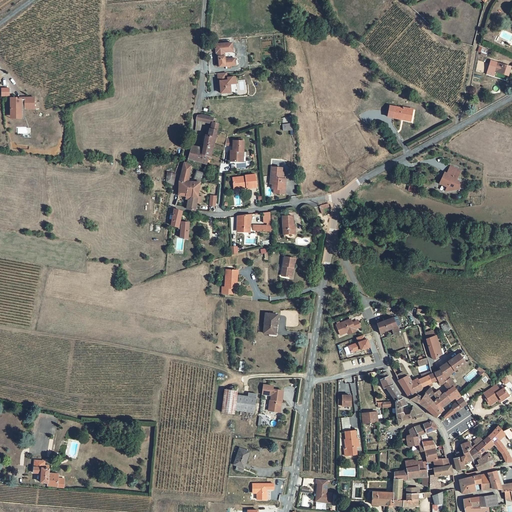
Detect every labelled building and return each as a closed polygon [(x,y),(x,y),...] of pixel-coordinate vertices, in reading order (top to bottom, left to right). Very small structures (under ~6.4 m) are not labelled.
[(232,42),(216,44),(216,52),(218,52),(219,56),(218,57),(218,60),(219,60),(219,66),(236,65),(235,58),(232,58),(227,59),(225,57),(224,51),(231,51),(233,51),(232,42)] [(507,75),(510,66),(489,60),(487,69),(507,75)] [(227,72),(218,73),(219,82),(220,82),(220,84),(221,92),(231,92),(230,83),(236,83),(235,76),(227,77),(227,72)] [(17,98),(11,98),(11,119),(21,118),(21,109),(34,109),(34,98),(27,98),(27,99),(17,99),(17,98)] [(390,106),(388,117),(401,119),(408,120),(409,115),(412,116),(413,109),(403,108),(390,106)] [(203,150),(190,147),(187,159),(205,166),(208,158),(210,158),(218,125),(214,124),(215,120),(213,119),(214,113),(205,110),(204,115),(201,118),(198,117),(197,122),(212,126),(209,138),(206,137),(203,150)] [(242,140),(232,140),(232,145),(232,150),(230,150),(230,161),(241,160),(240,150),(243,150),(242,140)] [(192,211),(195,211),(198,183),(203,172),(199,171),(194,182),(189,182),(190,165),(184,163),(180,175),(178,193),(178,195),(185,196),(184,199),(188,200),(186,209),(189,210),(192,211)] [(272,166),(270,183),(272,183),(272,188),(274,188),(274,192),(284,193),(285,183),(281,183),(283,167),(272,166)] [(445,173),(442,177),(450,179),(447,186),(445,191),(459,189),(459,181),(456,181),(461,171),(451,167),(448,174),(445,173)] [(246,176),(233,177),(234,186),(239,186),(239,188),(244,187),(244,186),(246,186),(246,187),(246,188),(257,188),(256,175),(246,175),(246,176)] [(166,177),(164,187),(171,188),(171,185),(172,181),(174,178),(166,177)] [(450,179),(442,177),(439,183),(447,186),(450,179)] [(328,202),(320,204),(321,213),(329,211),(328,202)] [(182,212),(174,209),(169,225),(178,227),(182,212)] [(270,209),(265,210),(265,222),(254,223),(254,228),(271,228),(270,209)] [(242,213),(238,213),(238,230),(250,229),(250,212),(242,213)] [(294,215),(283,215),(283,233),(291,233),(292,223),(294,223),(294,215)] [(293,258),(285,257),(282,276),(292,277),(294,268),(291,268),(293,258)] [(223,286),(223,292),(230,292),(230,287),(234,287),(235,287),(235,278),(238,278),(238,269),(226,269),(226,286),(223,286)] [(279,313),(267,312),(264,331),(276,333),(279,313)] [(394,317),(378,323),(381,333),(385,331),(385,329),(392,326),(395,334),(400,333),(394,317)] [(441,324),(443,331),(450,329),(448,322),(441,324)] [(348,325),(333,332),(338,341),(345,338),(352,335),(349,329),(348,325)] [(349,329),(352,335),(357,332),(355,327),(349,329)] [(435,331),(427,333),(433,355),(434,357),(442,352),(435,331)] [(365,344),(363,345),(361,340),(354,343),(356,348),(346,352),(349,358),(359,354),(359,355),(368,352),(365,344)] [(453,406),(453,407),(453,408),(454,408),(445,417),(445,419),(467,404),(455,387),(456,385),(449,376),(464,366),(457,356),(449,362),(450,364),(441,370),(432,374),(432,371),(422,375),(423,379),(420,380),(419,379),(417,380),(417,379),(413,381),(411,379),(409,379),(408,376),(399,380),(403,389),(404,388),(407,394),(410,400),(426,409),(436,417),(441,413),(444,410),(442,406),(448,402),(452,399),(456,396),(459,401),(454,404),(453,405),(453,406)] [(399,421),(400,426),(413,423),(413,425),(428,420),(425,413),(415,408),(411,415),(405,416),(404,413),(403,412),(407,410),(406,407),(408,405),(403,399),(394,387),(390,378),(388,374),(381,376),(383,380),(381,381),(384,389),(387,389),(397,402),(389,403),(389,407),(396,406),(398,414),(399,421)] [(506,376),(501,379),(504,384),(509,381),(506,376)] [(481,397),(485,403),(483,404),(487,410),(489,409),(495,404),(498,403),(499,406),(510,399),(505,391),(502,393),(500,391),(497,393),(495,393),(493,390),(481,397)] [(265,397),(266,393),(256,392),(254,401),(264,403),(265,397)] [(343,393),(339,393),(338,404),(342,404),(342,405),(351,405),(351,394),(343,394),(343,393)] [(228,417),(230,402),(230,398),(217,397),(215,418),(228,420),(228,417)] [(262,407),(261,418),(268,419),(271,416),(272,413),(273,412),(274,408),(274,409),(276,398),(265,397),(264,403),(263,407),(262,407)] [(230,402),(228,417),(247,418),(249,400),(242,399),(241,403),(230,402)] [(379,411),(363,413),(365,422),(379,421),(379,411)] [(415,499),(423,498),(422,493),(414,494),(413,489),(404,489),(404,501),(403,501),(403,493),(399,493),(399,480),(408,479),(408,477),(414,476),(414,478),(416,478),(420,479),(419,477),(425,476),(425,470),(426,470),(424,463),(436,460),(433,449),(435,448),(434,447),(429,440),(426,434),(435,430),(430,422),(412,428),(407,432),(408,436),(404,437),(405,439),(405,441),(405,446),(415,444),(416,446),(414,446),(415,450),(417,451),(417,453),(421,452),(424,463),(420,464),(419,460),(402,463),(404,472),(391,473),(388,473),(388,475),(391,476),(391,494),(371,492),(370,506),(385,506),(385,511),(389,511),(390,505),(401,507),(414,507),(415,499)] [(356,429),(346,430),(348,446),(345,446),(346,455),(358,453),(357,446),(358,445),(356,429)] [(511,441),(511,437),(509,433),(500,435),(497,430),(487,441),(480,446),(479,447),(473,452),(468,455),(467,452),(466,445),(458,449),(460,455),(460,457),(455,459),(454,460),(455,463),(451,464),(455,475),(462,473),(460,466),(464,465),(464,467),(469,465),(476,476),(491,472),(488,466),(490,464),(485,457),(478,461),(476,459),(488,449),(492,454),(494,452),(500,459),(504,467),(511,466),(500,448),(495,444),(501,437),(503,438),(507,445),(510,443),(511,441)] [(479,447),(480,446),(476,441),(470,446),(472,449),(467,452),(468,455),(473,452),(479,447)] [(245,456),(235,453),(230,471),(234,472),(233,476),(239,477),(245,456)] [(34,459),(33,472),(40,473),(39,482),(47,482),(46,486),(64,488),(65,478),(58,477),(58,474),(48,473),(49,465),(44,464),(44,459),(34,459)] [(426,479),(427,492),(434,492),(433,480),(451,479),(448,469),(447,469),(445,463),(437,464),(438,471),(430,473),(431,478),(426,479)] [(497,475),(485,478),(490,494),(499,494),(499,496),(502,496),(503,503),(511,506),(511,505),(511,487),(501,490),(497,475)] [(490,494),(485,478),(476,480),(478,487),(480,494),(490,494)] [(476,480),(457,485),(460,498),(463,498),(474,495),(472,489),(478,487),(476,480)] [(326,486),(314,485),(314,489),(315,489),(314,508),(324,508),(326,486)] [(269,490),(249,490),(249,499),(253,499),(253,505),(262,505),(262,495),(269,495),(269,490)] [(440,497),(431,501),(433,509),(430,510),(430,511),(440,511),(440,509),(440,497)] [(487,511),(484,511),(483,502),(478,503),(478,501),(462,504),(462,511),(461,511),(487,511)] [(484,511),(487,511),(495,510),(494,501),(483,502),(484,511)]
